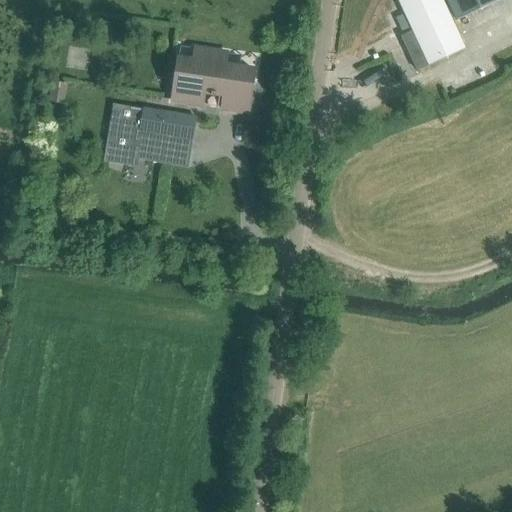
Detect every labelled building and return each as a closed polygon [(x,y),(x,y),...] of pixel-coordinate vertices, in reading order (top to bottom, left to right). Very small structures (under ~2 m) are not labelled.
[(399,0),(398,1),(413,33),(402,38),(417,71),(465,49),(442,0),(399,0)] [(447,0),(457,21),(501,0),(447,0)] [(201,62),(180,59),(174,99),(202,103),(204,93),(211,95),(211,96),(216,97),(216,95),(224,97),(223,106),(247,110),(253,70),(225,65),(227,56),(203,52),(201,62)] [(63,105),(67,84),(52,81),(48,102),(63,105)] [(113,104),(104,163),(135,168),(136,162),(159,166),(164,135),(191,139),(194,119),(194,118),(163,112),(144,109),(141,109),(113,104)]
